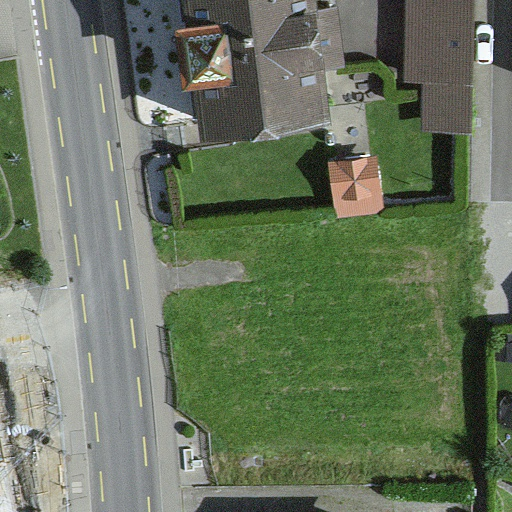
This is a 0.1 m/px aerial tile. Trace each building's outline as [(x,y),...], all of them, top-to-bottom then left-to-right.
[(314,0),(162,0),(182,137),(331,115),(314,0)] [(468,121),(471,0),(398,0),(396,69),(422,70),(421,120),(468,121)] [(334,163),(342,212),(389,205),(381,155),(334,163)] [(0,389),(0,472),(50,459),(28,381),(0,389)] [(0,472),(0,511),(64,511),(50,459),(0,472)]
